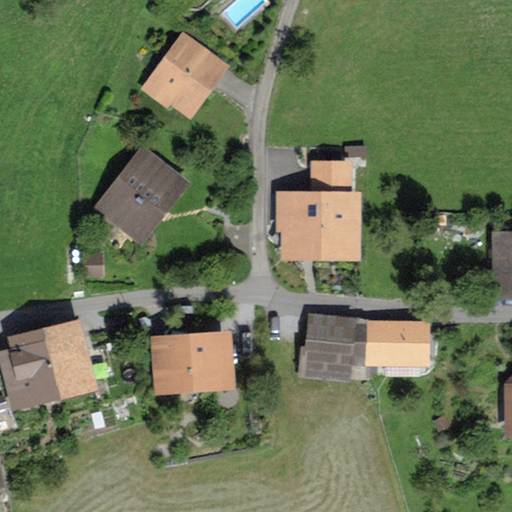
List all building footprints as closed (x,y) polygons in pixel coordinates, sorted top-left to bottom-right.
[(190,118),(228,63),(181,30),(139,89),(166,108),(169,103),(190,118)] [(143,243),(191,178),(142,141),(94,206),(143,243)] [(354,161),(313,161),(313,191),(279,191),(279,233),(283,233),(283,259),(362,259),(362,190),(354,190),(354,161)] [(511,217),(509,218),(509,231),(495,231),(496,300),(511,299),(511,217)] [(105,275),(103,250),(85,251),(86,276),(105,275)] [(366,361),(369,316),(308,311),(305,341),(301,341),(298,373),(365,378),(366,361)] [(82,315),(39,326),(57,401),(100,390),(82,315)] [(431,361),(431,316),(369,316),(366,361),(431,361)] [(8,333),(12,349),(0,352),(0,353),(14,411),(57,401),(39,326),(8,333)] [(236,389),(231,329),(151,336),(156,396),(236,389)] [(511,374),(503,383),(505,439),(511,438),(511,374)]
